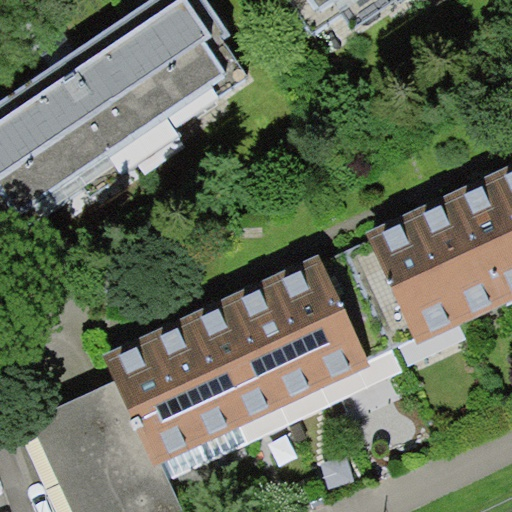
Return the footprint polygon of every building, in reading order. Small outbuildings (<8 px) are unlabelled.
[(0,224),(10,240),(85,190),(77,178),(168,118),(175,129),(250,79),(224,40),(230,36),(205,0),(151,0),(68,57),(0,102),(0,224)] [(285,0),(311,38),(367,0),(392,0),(397,6),(406,0),(277,0),(279,3),(283,0),(285,0)] [(497,181),(511,213),(511,173),(511,174),(497,181)] [(467,194),(456,200),(501,298),(511,292),(511,213),(497,181),(467,194)] [(461,317),(501,298),(456,200),(425,214),(415,219),(461,317)] [(461,317),(415,219),(382,234),(345,251),(391,349),(461,317)] [(401,371),(391,349),(345,251),(287,278),(277,283),(333,403),(401,371)] [(234,303),(289,423),(333,403),(277,283),(251,295),(234,303)] [(203,317),(193,322),(249,442),(289,423),(234,303),(203,317)] [(249,442),(193,322),(165,335),(152,341),(208,461),(249,442)] [(109,361),(117,380),(154,459),(158,458),(168,480),(208,461),(152,341),(122,355),(109,361)] [(158,458),(154,459),(117,380),(44,414),(61,453),(88,511),(182,511),(168,480),(158,458)]
